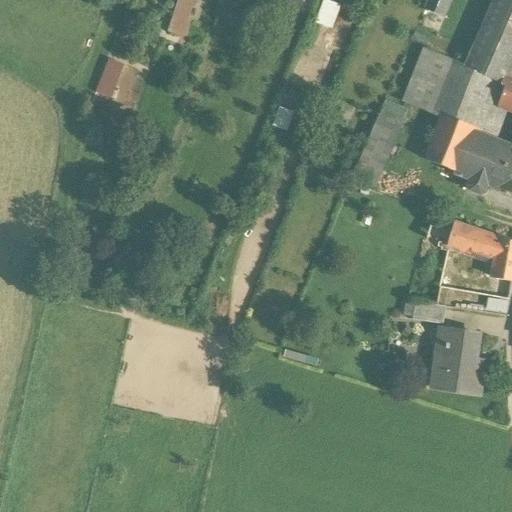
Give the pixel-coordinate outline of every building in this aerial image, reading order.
[(177,0),(167,32),(181,37),(192,0),(177,0)] [(428,0),(424,10),(445,18),(452,0),(428,0)] [(511,0),(498,0),(490,19),(500,24),(509,4),(511,5),(511,0)] [(319,22),(334,28),(342,6),(327,1),(319,22)] [(511,5),(509,4),(500,24),(511,29),(511,5)] [(511,29),(500,24),(490,19),(467,69),(502,85),(506,78),(511,63),(511,29)] [(433,116),(454,63),(413,45),(392,101),(433,116)] [(115,94),(124,67),(110,62),(101,87),(101,89),(115,94)] [(467,69),(454,63),(433,116),(442,119),(442,118),(475,131),(477,127),(486,104),(497,109),(505,87),(502,85),(467,69)] [(511,80),(506,78),(502,85),(505,87),(497,109),(504,112),(511,114),(511,80)] [(495,134),(504,112),(497,109),(486,104),(477,127),(495,134)] [(295,114),(282,109),(276,128),(289,132),(295,114)] [(379,118),(350,184),(373,193),(402,127),(379,118)] [(475,131),(442,118),(442,119),(427,162),(458,174),(473,137),(475,131)] [(500,147),(473,137),(458,174),(470,179),(467,187),(469,191),(480,196),(485,194),(488,186),(485,184),(500,147)] [(511,151),(500,147),(485,184),(488,186),(511,195),(511,151)] [(448,246),(454,224),(431,215),(429,240),(448,246)] [(469,229),(454,224),(448,246),(463,251),(469,229)] [(511,279),(511,243),(469,229),(463,251),(498,263),(494,280),(511,282),(511,279)] [(509,297),(511,282),(494,280),(484,279),(482,293),(509,297)] [(445,308),(415,303),(412,321),(443,325),(445,308)] [(478,335),(442,330),(434,389),(480,396),(484,363),(475,361),(478,335)]
